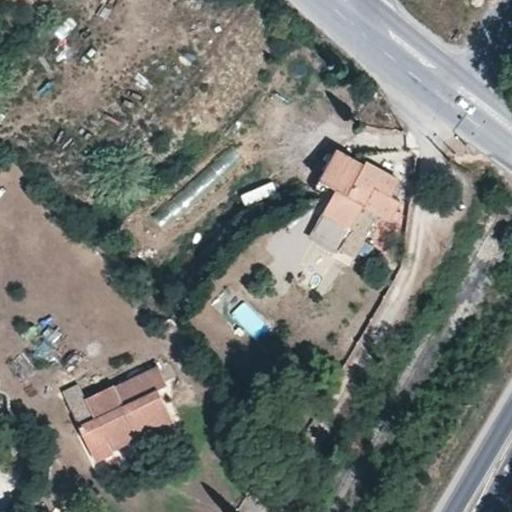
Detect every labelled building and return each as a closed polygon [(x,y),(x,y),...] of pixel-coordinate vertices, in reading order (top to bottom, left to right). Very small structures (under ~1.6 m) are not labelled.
[(364,207),(378,215),(388,221),(400,199),(390,193),(398,177),(363,157),(360,162),(335,147),(313,186),(331,196),(309,235),(335,250),(340,245),(364,207)] [(246,205),(276,194),(272,183),(242,194),(246,205)] [(354,255),(378,215),(364,207),(340,245),(354,255)] [(246,299),(232,312),(255,340),(270,327),(246,299)] [(131,428),(139,442),(176,424),(159,390),(168,385),(158,365),(85,402),(93,418),(79,425),(98,463),(115,454),(108,440),(131,428)] [(276,412),(258,395),(247,406),(267,424),(276,412)] [(115,454),(139,442),(131,428),(108,440),(115,454)] [(9,463),(0,467),(0,474),(7,488),(18,483),(9,463)]
